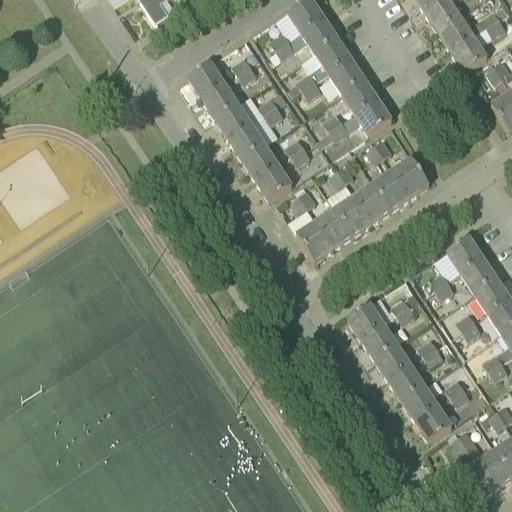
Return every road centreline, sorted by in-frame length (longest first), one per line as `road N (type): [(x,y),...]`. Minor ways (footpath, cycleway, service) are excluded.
road 1 (residential): [(290,306),(144,88)]
road 2 (residential): [(427,511),(290,306)]
road 3 (residential): [(290,306),(478,181)]
road 4 (residential): [(144,88),(279,0)]
road 5 (residential): [(425,102),(360,0)]
